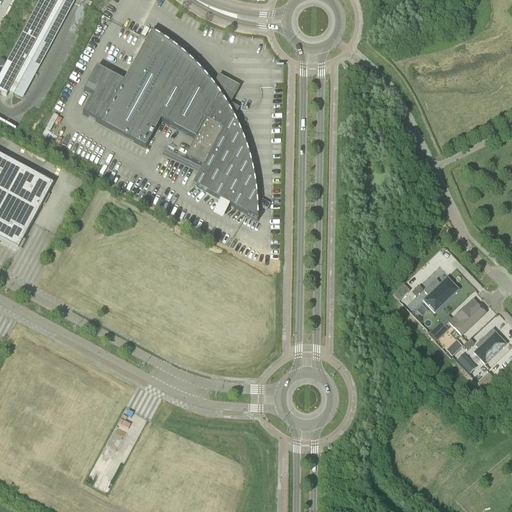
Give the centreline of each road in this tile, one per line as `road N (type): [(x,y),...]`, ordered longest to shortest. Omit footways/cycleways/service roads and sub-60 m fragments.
road 1 (tertiary): [(314,374),(322,46)]
road 2 (tertiary): [(302,46),(298,373)]
road 3 (residential): [(179,375),(0,279)]
road 4 (residential): [(0,300),(171,392)]
